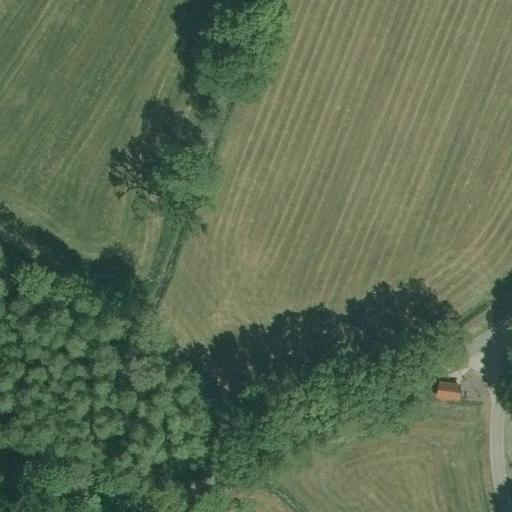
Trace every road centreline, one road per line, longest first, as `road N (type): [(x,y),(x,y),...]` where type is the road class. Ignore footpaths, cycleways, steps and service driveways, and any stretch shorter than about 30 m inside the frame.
road 1 (residential): [(114,511),(314,398),(464,353)]
road 2 (residential): [(504,511),(494,443),(499,379)]
